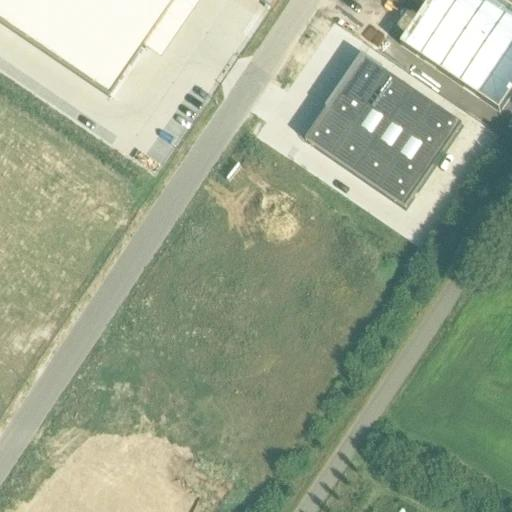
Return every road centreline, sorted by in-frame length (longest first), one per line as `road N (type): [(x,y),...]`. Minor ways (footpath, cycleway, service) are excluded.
road 1 (unclassified): [(0,462),(307,0)]
road 2 (unclassified): [(307,511),(511,206)]
